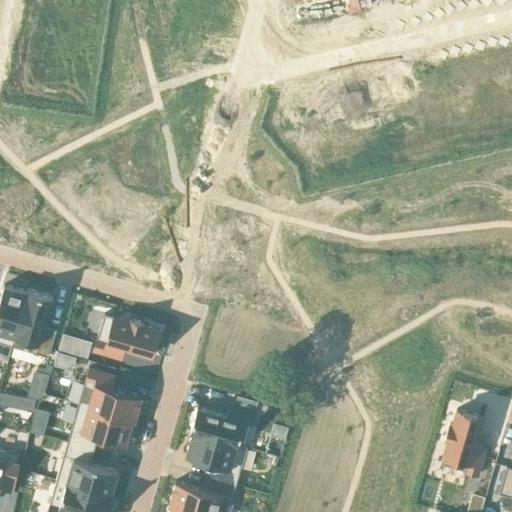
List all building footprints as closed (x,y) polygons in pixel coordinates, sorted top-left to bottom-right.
[(19,0),(18,13),(65,20),(67,0),(19,0)] [(331,0),(310,0),(283,6),(288,30),(336,19),(331,0)] [(18,13),(14,40),(61,47),(65,20),(18,13)] [(11,52),(9,67),(57,75),(61,47),(14,40),(12,53),(11,52)] [(507,52),(483,57),(495,110),(511,105),(511,72),(508,54),(507,52)] [(465,93),(453,96),(455,105),(459,123),(472,120),(471,115),(495,110),(483,57),(482,58),(482,60),(459,65),(465,93)] [(10,69),(6,96),(53,103),(57,75),(9,67),(8,68),(10,69)] [(395,77),(394,78),(407,135),(409,135),(407,130),(430,125),(431,130),(444,127),(438,99),(426,102),(419,74),(396,80),(395,77)] [(377,114),(364,116),(371,144),(407,135),(394,78),(370,83),(377,114)] [(302,97),(287,116),(309,154),(330,144),(333,149),(353,147),(342,128),(339,118),(334,121),(331,112),(325,115),(314,91),(302,97)] [(0,341),(12,345),(29,289),(28,288),(27,291),(4,284),(0,297),(0,341)] [(29,289),(12,345),(31,351),(48,356),(49,356),(57,329),(44,325),(53,296),(29,289)] [(105,313),(94,350),(121,358),(124,346),(152,354),(159,329),(144,324),(144,322),(130,318),(129,320),(105,313)] [(89,367),(78,403),(135,420),(142,396),(112,387),(116,375),(89,367)] [(0,390),(0,403),(34,410),(35,406),(23,404),(25,396),(0,390)] [(25,396),(23,404),(35,406),(36,398),(25,396)] [(197,405),(190,429),(247,446),(247,445),(242,443),(249,421),(254,423),(258,409),(231,402),(227,414),(197,405)] [(78,403),(67,440),(94,448),(98,435),(126,443),(132,420),(135,421),(135,420),(78,403)] [(448,437),(441,462),(478,473),(486,446),(474,442),(482,415),(457,408),(452,423),(450,422),(446,437),(448,437)] [(192,431),(186,454),(198,458),(213,462),(209,475),(236,483),(247,446),(190,429),(190,430),(192,431)] [(67,440),(57,478),(113,494),(114,493),(111,492),(118,469),(116,469),(91,461),(94,448),(67,440)] [(0,446),(0,486),(11,489),(20,450),(0,446)] [(511,466),(507,465),(499,491),(511,495),(511,466)] [(176,479),(169,503),(197,511),(227,511),(236,483),(209,475),(206,488),(176,479)] [(57,478),(46,511),(75,511),(77,509),(85,511),(108,511),(113,494),(57,478)] [(171,505),(168,511),(197,511),(169,503),(168,505),(171,505)]
